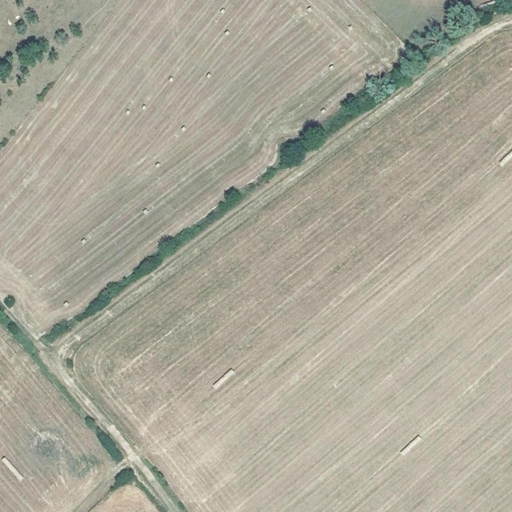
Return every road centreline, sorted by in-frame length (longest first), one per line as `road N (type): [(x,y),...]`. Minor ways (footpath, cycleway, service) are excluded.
road 1 (track): [(511,22),(50,357)]
road 2 (track): [(0,304),(137,455),(177,511)]
